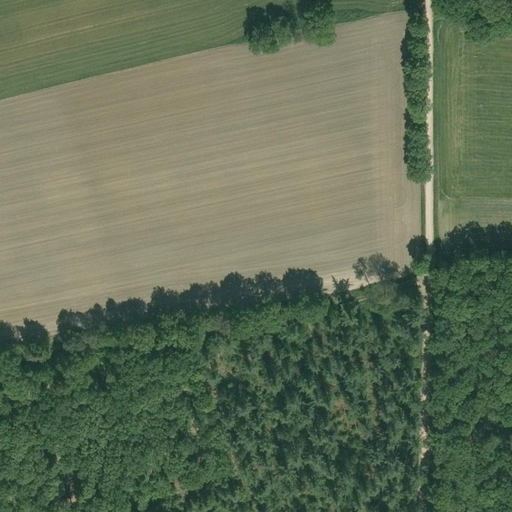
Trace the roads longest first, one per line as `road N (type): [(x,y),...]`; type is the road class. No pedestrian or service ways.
road 1 (track): [(0,356),(290,317),(427,276)]
road 2 (track): [(427,276),(425,0)]
road 3 (track): [(422,511),(427,276)]
road 4 (track): [(192,334),(252,511)]
road 5 (track): [(240,477),(97,511)]
